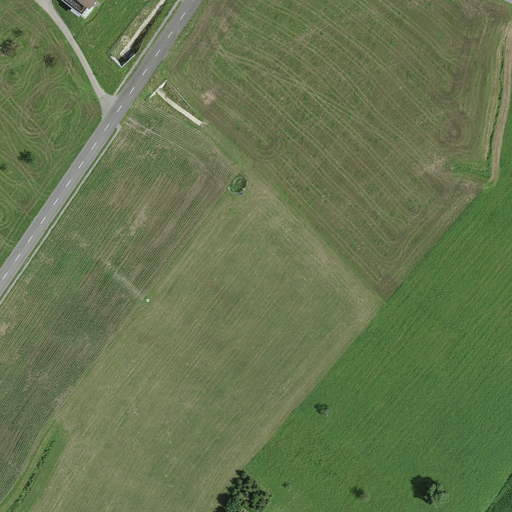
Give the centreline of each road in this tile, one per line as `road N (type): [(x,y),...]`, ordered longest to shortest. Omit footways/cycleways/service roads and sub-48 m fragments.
road 1 (tertiary): [(0,284),(115,114)]
road 2 (tertiary): [(115,114),(194,0)]
road 3 (residential): [(41,0),(115,114)]
